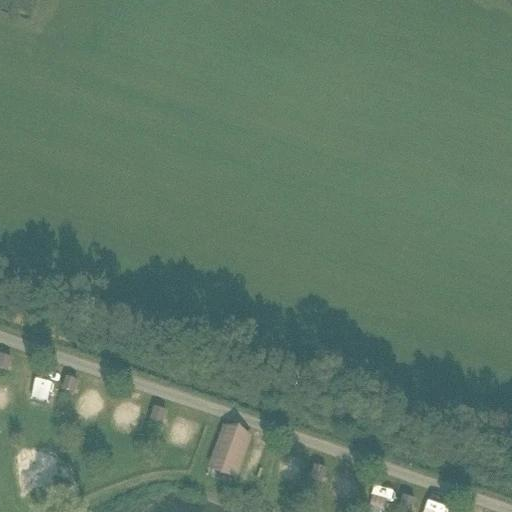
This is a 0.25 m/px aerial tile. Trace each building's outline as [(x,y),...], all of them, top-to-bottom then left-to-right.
[(0,356),(0,369),(6,371),(10,360),(0,356)] [(65,379),(61,390),(73,394),(77,383),(65,379)] [(0,401),(9,403),(13,384),(0,381),(0,401)] [(104,423),(128,431),(135,409),(111,401),(104,423)] [(153,411),(149,423),(161,427),(165,415),(153,411)] [(166,440),(181,446),(189,425),(174,419),(166,440)] [(200,471),(230,483),(248,437),(218,425),(200,471)] [(278,448),(269,473),(291,481),(300,456),(278,448)] [(314,468),(310,479),(321,483),(325,472),(314,468)] [(341,494),(344,482),(332,479),(329,491),(341,494)] [(363,506),(388,511),(391,511),(396,492),(368,486),(363,506)] [(403,498),(398,510),(402,511),(410,511),(414,502),(403,498)]
